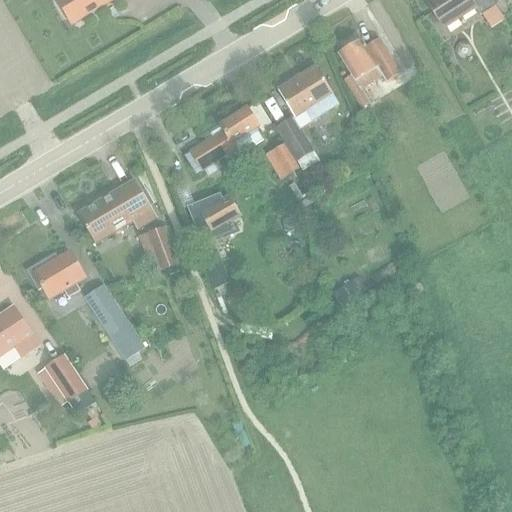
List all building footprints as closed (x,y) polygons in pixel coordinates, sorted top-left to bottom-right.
[(56,0),(72,26),(114,1),(113,0),(56,0)] [(429,0),(427,2),(445,29),(476,8),(482,17),(494,9),(488,0),(429,0)] [(383,77),(386,84),(401,75),(380,40),(366,48),(362,41),(339,54),(353,76),(345,81),(362,109),(370,104),(361,90),(383,77)] [(293,120),(333,95),(316,68),(278,91),(295,118),(278,129),(297,161),(313,152),(293,120)] [(191,153),(191,154),(203,173),(207,170),(206,169),(236,150),(240,156),(263,141),(256,128),(258,127),(248,110),(222,127),(226,134),(204,147),(203,146),(191,153)] [(281,181),(299,170),(284,146),(266,156),(281,181)] [(135,181),(78,215),(95,245),(133,222),(138,231),(157,219),(135,181)] [(217,229),(239,216),(230,200),(209,213),(203,202),(192,209),(203,229),(214,223),(217,229)] [(148,234),(162,272),(178,266),(164,228),(148,234)] [(93,280),(77,255),(63,264),(60,259),(36,275),(48,294),(51,291),(59,302),(72,293),(77,301),(89,293),(84,285),(93,280)] [(340,305),(363,290),(357,280),(334,295),(340,305)] [(107,288),(89,299),(128,359),(145,347),(107,288)] [(0,363),(4,370),(40,346),(16,309),(0,318),(0,363)] [(65,356),(46,368),(69,403),(88,390),(65,356)]
